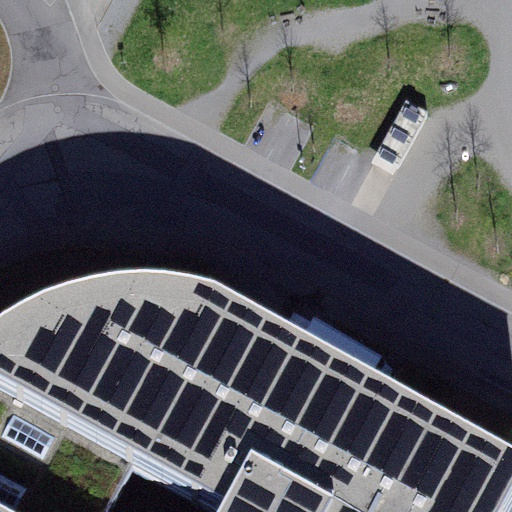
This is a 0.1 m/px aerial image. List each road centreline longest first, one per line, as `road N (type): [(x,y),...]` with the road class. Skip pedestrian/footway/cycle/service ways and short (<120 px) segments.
road 1 (residential): [(511,352),(66,125)]
road 2 (unclassified): [(66,125),(65,63),(43,0)]
